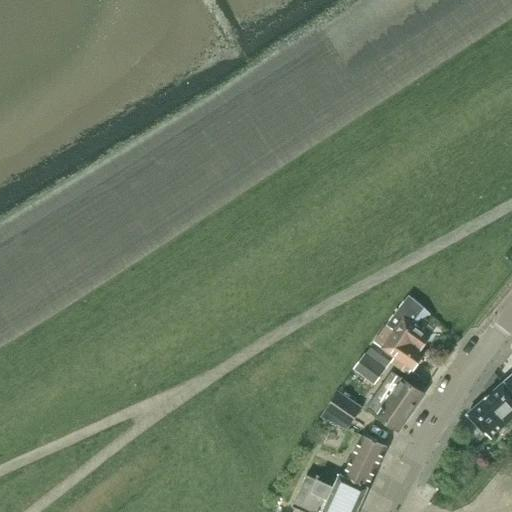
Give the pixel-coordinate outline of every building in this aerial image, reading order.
[(429,335),(413,324),(425,309),(420,305),(409,296),(387,325),(418,351),(429,335)] [(395,357),(391,362),(392,363),(408,374),(412,369),(413,370),(424,354),(418,351),(387,325),(374,342),(395,357)] [(391,362),(371,347),(366,353),(387,369),(391,364),(392,363),(391,362)] [(387,369),(366,353),(353,369),(375,385),(387,369)] [(423,394),(392,372),(367,408),(398,430),(423,394)] [(490,439),(511,419),(511,392),(504,383),(468,415),(484,433),(485,433),(490,439)] [(364,408),(359,405),(339,391),(325,410),(349,427),(364,408)] [(322,417),(348,429),(350,427),(349,427),(325,410),(322,417)] [(338,439),(343,428),(324,419),(318,429),(338,439)] [(303,511),(356,511),(387,448),(362,436),(343,476),(340,474),(334,488),(307,475),(292,507),(303,511)]
